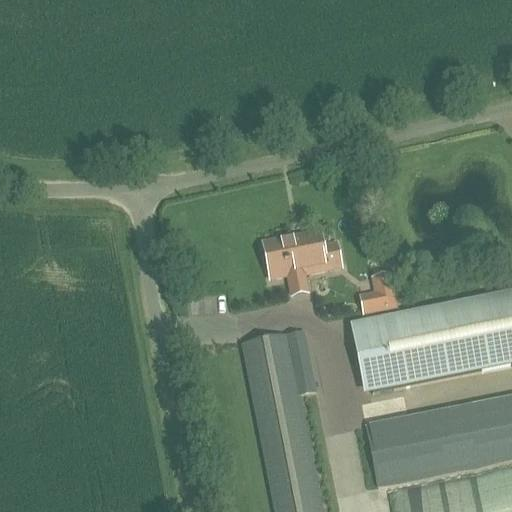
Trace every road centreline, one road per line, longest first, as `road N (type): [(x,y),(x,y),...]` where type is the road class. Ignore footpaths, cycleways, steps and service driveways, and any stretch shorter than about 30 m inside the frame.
road 1 (unclassified): [(137,187),(511,108)]
road 2 (unclassified): [(187,511),(137,187)]
road 3 (unclassified): [(0,189),(77,197),(137,187)]
